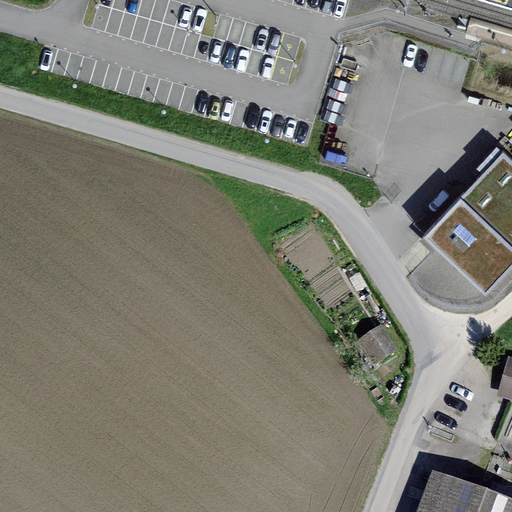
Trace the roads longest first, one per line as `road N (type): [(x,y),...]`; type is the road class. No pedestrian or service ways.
road 1 (residential): [(0,98),(337,203),(445,350)]
road 2 (unclassified): [(445,350),(383,511)]
